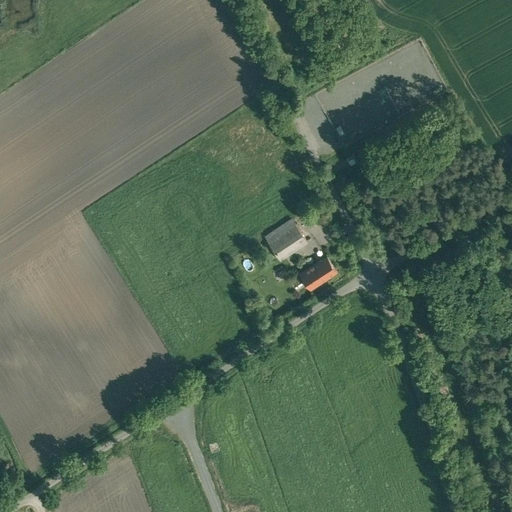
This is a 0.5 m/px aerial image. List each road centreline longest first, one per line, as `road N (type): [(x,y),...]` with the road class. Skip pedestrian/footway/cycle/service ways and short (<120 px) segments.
road 1 (unclassified): [(372,261),(0,507)]
road 2 (unclassified): [(372,261),(232,0)]
road 3 (unclassified): [(464,511),(372,261)]
road 4 (unclassified): [(511,190),(372,261)]
